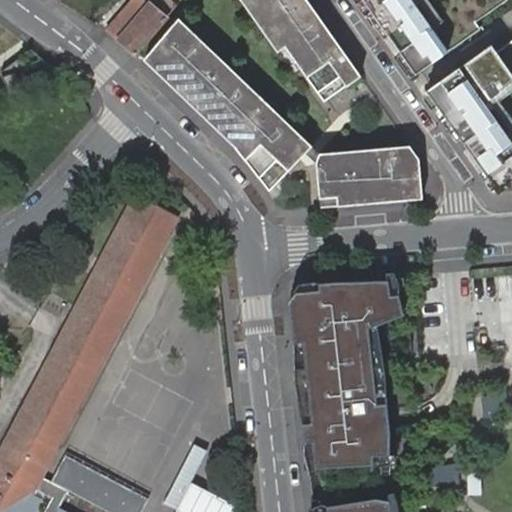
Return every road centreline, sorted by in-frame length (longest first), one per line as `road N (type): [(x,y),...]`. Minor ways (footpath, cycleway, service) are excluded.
road 1 (residential): [(328,0),(463,202),(466,236)]
road 2 (residential): [(280,511),(252,252)]
road 3 (residential): [(252,252),(466,236)]
road 4 (residential): [(138,105),(0,236)]
road 5 (residential): [(252,252),(224,190),(138,105)]
road 6 (residential): [(138,105),(13,0)]
